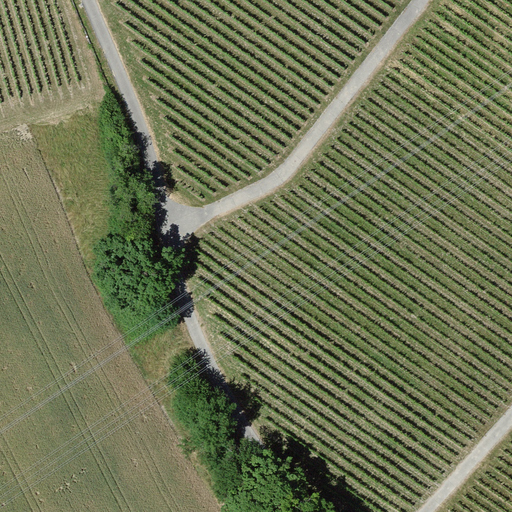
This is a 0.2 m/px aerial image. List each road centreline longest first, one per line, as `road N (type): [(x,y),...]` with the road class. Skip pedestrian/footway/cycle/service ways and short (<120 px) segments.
road 1 (track): [(79,0),(114,58),(206,384),(283,490),(309,511)]
road 2 (track): [(420,0),(285,173),(167,226)]
road 3 (track): [(511,394),(426,511)]
